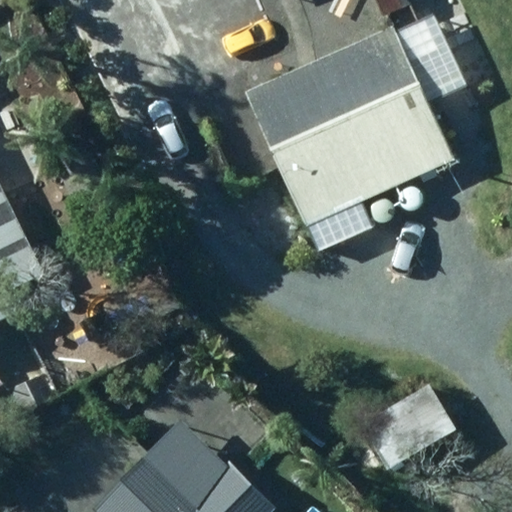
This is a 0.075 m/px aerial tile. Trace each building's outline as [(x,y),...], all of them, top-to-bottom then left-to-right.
[(369,0),(381,26),(402,17),(394,0),(369,0)] [(356,206),(486,147),(434,31),(395,49),(388,33),(243,99),(312,251),(366,227),(356,206)] [(106,195),(85,153),(52,170),(73,212),(106,195)] [(0,324),(48,301),(0,204),(0,324)] [(12,384),(0,390),(0,436),(32,417),(12,384)] [(425,389),(356,431),(382,473),(450,432),(425,389)] [(270,511),(226,467),(221,471),(176,426),(90,511),(270,511)] [(481,452),(430,488),(446,511),(470,511),(506,487),(481,452)]
